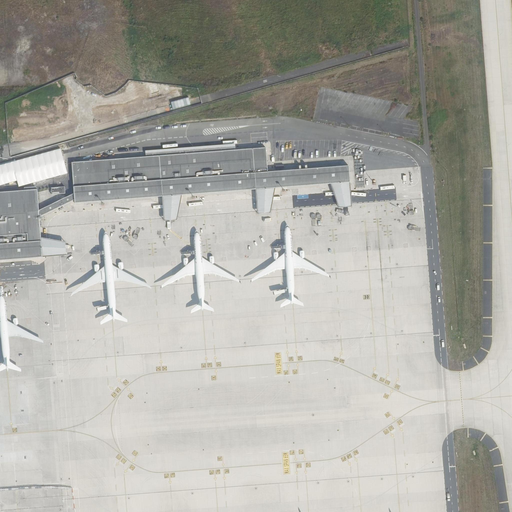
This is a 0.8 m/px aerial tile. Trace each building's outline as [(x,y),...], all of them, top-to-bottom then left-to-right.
[(312,92),(299,93),(301,115),(313,114),(312,92)] [(145,151),(145,157),(235,150),(234,144),(145,151)] [(73,193),(38,210),(39,218),(74,200),(74,204),(162,197),(181,195),(255,190),(275,188),(330,184),(349,183),(348,166),(336,167),(267,172),(265,148),(235,150),(145,157),(71,163),(73,193)] [(351,206),(349,183),(330,184),(338,208),(351,206)] [(275,188),(255,190),(257,214),(270,213),(275,188)] [(0,260),(42,257),(40,238),(39,218),(38,210),(37,190),(36,190),(24,191),(0,192),(0,260)] [(181,195),(162,197),(163,221),(176,220),(181,195)] [(40,238),(42,257),(66,256),(65,242),(40,238)]
